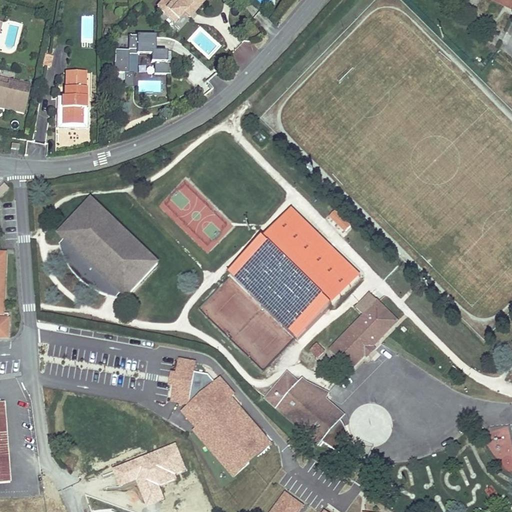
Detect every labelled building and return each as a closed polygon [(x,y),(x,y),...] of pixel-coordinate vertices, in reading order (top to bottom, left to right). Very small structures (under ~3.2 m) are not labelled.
[(205,0),(164,0),(157,8),(164,14),(166,11),(177,21),(189,7),(195,12),(205,0)] [(114,50),(114,73),(137,74),(138,55),(153,56),(152,74),(168,75),(169,52),(155,52),(156,37),(128,36),(128,51),(114,50)] [(52,56),(45,54),(42,66),(50,67),(52,56)] [(66,88),(85,88),(85,73),(67,73),(66,88)] [(117,73),(117,86),(133,86),(133,73),(117,73)] [(0,87),(6,89),(7,85),(29,90),(30,88),(0,81),(0,87)] [(208,82),(199,88),(204,95),(213,89),(208,82)] [(0,107),(24,112),(29,90),(7,85),(6,89),(0,87),(0,107)] [(66,88),(65,88),(65,97),(62,97),(61,125),(83,125),(83,109),(86,109),(86,88),(85,88),(66,88)] [(61,125),(62,97),(57,97),(56,130),(88,130),(88,109),(86,109),(83,109),(83,125),(61,125)] [(60,234),(65,239),(71,244),(62,254),(70,268),(77,277),(83,283),(91,289),(107,296),(116,287),(122,293),(126,297),(158,264),(92,201),(60,234)] [(298,343),(363,278),(292,209),(228,275),(298,343)] [(337,211),(330,219),(345,234),(352,226),(337,211)] [(71,244),(65,239),(60,244),(61,249),(62,254),(71,244)] [(0,337),(8,338),(9,314),(3,314),(6,254),(0,253),(0,337)] [(122,293),(116,287),(107,296),(112,298),(116,299),(122,293)] [(377,306),(379,303),(370,295),(359,305),(367,313),(354,326),(356,328),(337,347),(354,363),(358,358),(362,360),(368,345),(372,347),(373,346),(395,324),(377,306)] [(398,322),(379,303),(377,306),(395,324),(398,322)] [(356,328),(354,326),(333,348),(353,367),(362,360),(358,358),(354,363),(337,347),(356,328)] [(317,345),(310,354),(318,361),(326,352),(317,345)] [(368,345),(362,360),(365,357),(367,359),(377,350),(373,346),(372,347),(368,345)] [(178,360),(172,402),(189,404),(190,399),(204,402),(207,376),(195,374),(197,363),(178,360)] [(342,417),(325,401),(322,399),(325,392),(307,384),(302,379),(298,384),(288,374),(266,399),(320,446),(323,443),(347,459),(349,449),(349,441),(345,429),(340,420),(342,417)] [(107,380),(102,396),(122,402),(127,387),(107,380)] [(193,447),(226,486),(271,447),(232,400),(235,397),(221,380),(184,412),(198,429),(201,426),(208,434),(193,447)] [(4,402),(0,402),(0,483),(10,483),(4,402)] [(130,438),(95,422),(87,438),(102,445),(89,473),(119,486),(141,438),(136,436),(134,440),(130,438)] [(394,471),(402,496),(433,486),(425,462),(394,471)] [(330,511),(327,509),(323,511),(318,511),(314,510),(305,509),(308,511),(303,511),(304,504),(286,494),(267,511),(330,511)]
